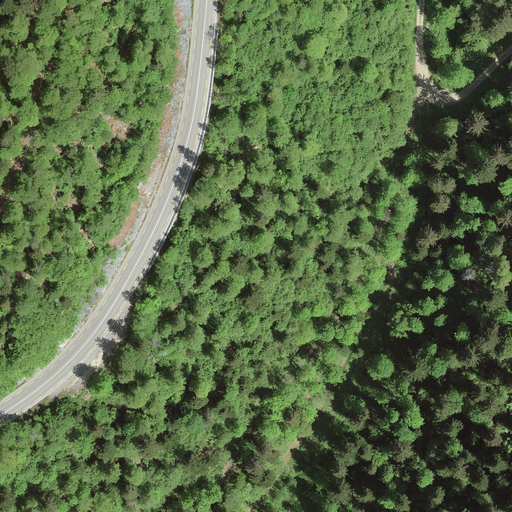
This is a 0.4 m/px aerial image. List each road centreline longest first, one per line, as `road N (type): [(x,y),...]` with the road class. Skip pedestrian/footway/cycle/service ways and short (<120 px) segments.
road 1 (primary): [(0,415),(72,359),(153,231),(193,117),(206,0)]
road 2 (track): [(0,206),(29,124),(35,0)]
